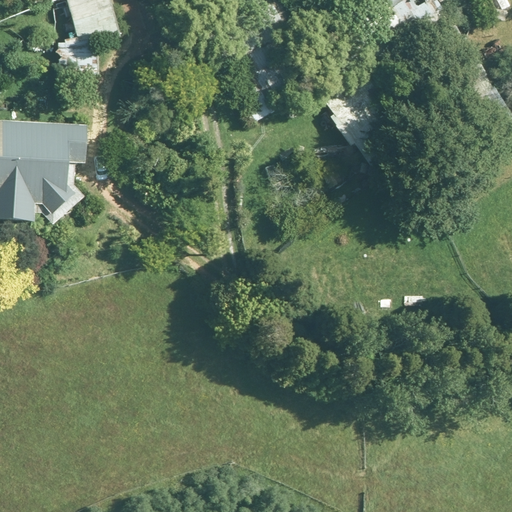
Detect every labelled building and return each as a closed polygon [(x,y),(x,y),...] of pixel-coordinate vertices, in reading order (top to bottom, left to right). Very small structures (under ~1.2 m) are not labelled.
[(72,0),(81,40),(61,46),(61,79),(103,79),(103,46),(127,41),(116,0),(155,0),(157,5),(171,0),(72,0)] [(415,0),(379,0),(422,70),(469,42),(444,6),(450,3),(447,0),(435,0),(421,9),(415,0)] [(226,70),(258,126),(301,101),(269,45),(226,70)] [(366,86),(332,107),(400,206),(432,184),(366,86)] [(0,225),(43,229),(44,212),(78,214),(81,167),(92,168),(95,132),(0,125),(0,225)]
